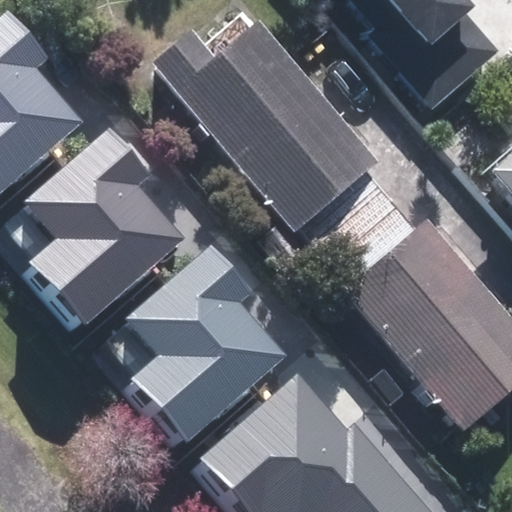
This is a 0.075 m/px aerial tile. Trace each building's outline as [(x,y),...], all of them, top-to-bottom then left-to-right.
[(511,317),(244,0),(231,0),(167,54),(488,435),(511,414),(511,317)] [(352,0),(350,2),(375,30),(362,42),(428,116),(502,51),(468,14),(477,6),(470,0),(352,0)] [(0,194),(85,119),(39,67),(50,58),(7,10),(0,15),(0,194)] [(13,276),(70,340),(185,238),(139,186),(150,177),(107,128),(24,201),(57,238),(13,276)] [(511,157),(494,174),(511,192),(511,157)] [(116,393),(172,456),(288,355),(242,303),(253,293),(210,245),(127,318),(159,355),(116,393)] [(349,430),(297,375),(190,475),(225,511),(435,511),(354,425),(349,430)]
